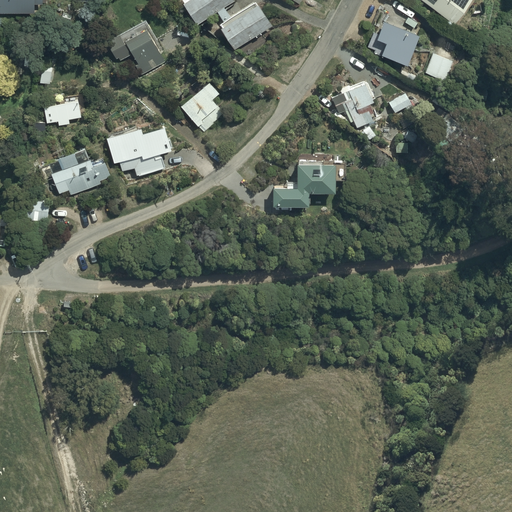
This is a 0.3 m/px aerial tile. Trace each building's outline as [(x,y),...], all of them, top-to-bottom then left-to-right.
[(0,0),(0,9),(34,10),(34,0),(0,0)] [(185,0),(198,21),(217,9),(223,18),(219,20),(236,46),(256,33),(257,35),(263,32),(261,29),(273,22),(259,0),(257,0),(258,0),(257,0),(250,0),(230,13),(224,4),(230,0),(185,0)] [(427,0),(449,14),(448,15),(447,16),(447,17),(447,18),(448,18),(448,19),(449,19),(450,20),(450,19),(451,19),(452,19),(452,18),(453,18),(455,19),(467,0),(427,0)] [(408,59),(420,28),(399,21),(400,20),(395,18),(394,19),(384,15),(378,30),(374,28),(368,45),(375,47),(374,50),(384,54),(385,50),(408,59)] [(163,49),(145,17),(133,24),(138,34),(127,40),(140,61),(136,63),(142,73),(166,60),(161,50),(163,49)] [(454,58),(433,51),(426,71),(447,79),(454,58)] [(187,97),(181,102),(204,130),(226,111),(212,95),(220,89),(210,77),(198,87),(193,80),(186,85),(190,90),(185,94),(187,97)] [(342,89),(331,93),(339,110),(345,107),(351,119),(354,118),(357,124),(375,116),(372,109),(374,108),(369,98),(376,95),(369,78),(366,79),(364,77),(351,83),(350,81),(340,85),(342,89)] [(405,89),(389,99),(396,110),(412,101),(405,89)] [(143,123),(107,133),(114,159),(119,157),(123,168),(135,165),(137,172),(166,164),(161,149),(172,145),(172,143),(174,143),(171,133),(169,134),(166,122),(144,128),(143,123)] [(69,188),(71,192),(101,181),(100,177),(111,173),(105,157),(94,161),(91,154),(89,154),(85,144),(75,148),(75,146),(58,152),(58,154),(50,158),(51,163),(40,167),(44,178),(54,175),(60,191),(69,188)] [(309,192),(309,187),(336,187),(336,176),(346,176),(346,156),(323,156),(323,158),(298,158),(298,177),(287,177),(286,182),(273,182),(273,200),(309,200),(309,199),(311,199),(311,192),(309,192)] [(50,199),(29,196),(26,217),(47,220),(47,218),(50,218),(51,209),(48,209),(50,199)]
